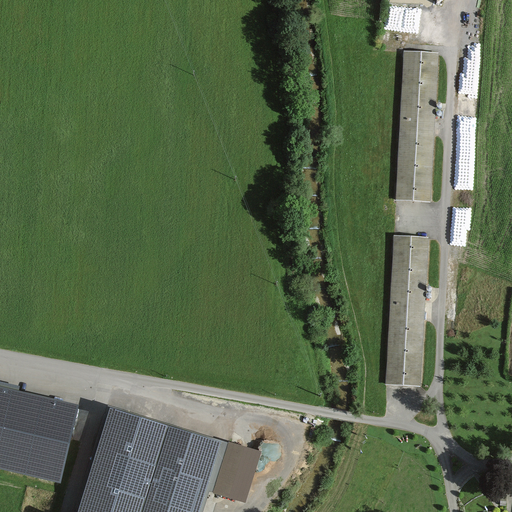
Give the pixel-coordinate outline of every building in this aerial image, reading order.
[(437,57),(404,55),(397,202),(430,203),(437,57)] [(421,388),(429,238),(394,236),(386,386),(421,388)] [(0,471),(61,485),(79,407),(19,393),(20,388),(0,382),(0,471)] [(142,511),(168,430),(110,412),(79,511),(142,511)] [(200,511),(221,446),(168,430),(142,511),(200,511)] [(262,454),(229,444),(213,495),(246,506),(262,454)]
